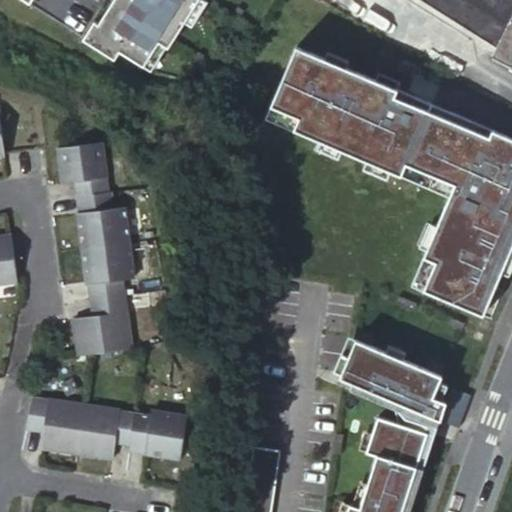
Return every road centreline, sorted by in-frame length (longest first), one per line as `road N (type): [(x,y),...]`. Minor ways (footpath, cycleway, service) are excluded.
road 1 (residential): [(0,449),(37,283),(28,191),(0,195)]
road 2 (residential): [(0,484),(171,507)]
road 3 (residential): [(511,370),(460,511)]
